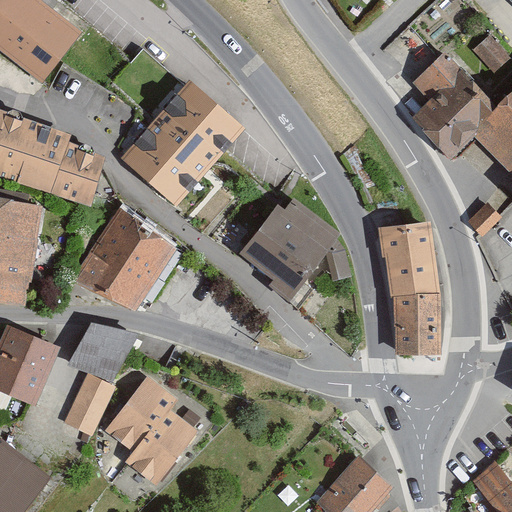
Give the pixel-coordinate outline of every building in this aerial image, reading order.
[(84,36),(38,0),(0,0),(0,48),(45,85),(84,36)] [(494,69),(511,54),(491,31),(473,46),(494,69)] [(499,108),(441,51),(410,82),(429,101),(413,119),(451,160),(472,134),(499,108)] [(245,130),(191,81),(121,159),(175,208),(245,130)] [(511,95),(499,108),(472,134),(511,175),(511,95)] [(72,136),(0,111),(0,178),(89,208),(106,157),(69,145),(72,136)] [(285,211),(278,205),(240,255),(273,282),(269,287),(289,304),(327,256),(333,283),(352,278),(345,251),(338,240),(341,236),(293,198),(285,211)] [(43,207),(0,199),(0,303),(26,308),(43,207)] [(503,218),(488,203),(468,223),(482,238),(503,218)] [(177,250),(119,208),(72,283),(135,313),(177,250)] [(430,222),(379,228),(382,257),(387,258),(390,296),(394,297),(395,356),(442,356),(440,294),(430,222)] [(59,344),(8,324),(0,344),(0,394),(34,408),(59,344)] [(91,325),(67,366),(113,384),(140,336),(91,325)] [(114,388),(87,376),(66,423),(94,435),(114,388)] [(170,401),(143,380),(105,432),(132,452),(124,462),(153,483),(191,431),(163,410),(170,401)] [(0,511),(25,511),(51,478),(0,438),(0,511)] [(511,511),(511,471),(500,459),(477,475),(505,511),(511,511)] [(354,465),(320,503),(330,511),(364,511),(384,491),(354,465)]
